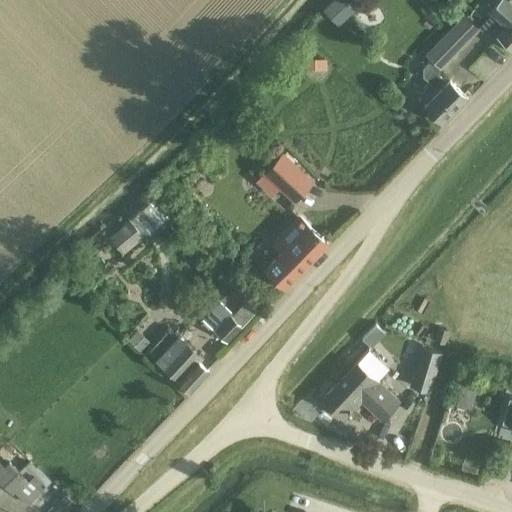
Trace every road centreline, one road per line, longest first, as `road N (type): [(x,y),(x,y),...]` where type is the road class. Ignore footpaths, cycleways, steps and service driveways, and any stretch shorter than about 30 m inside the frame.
road 1 (unclassified): [(95,511),(396,195)]
road 2 (unclassified): [(511,511),(246,415)]
road 3 (unclassified): [(246,415),(396,195)]
road 4 (unclassified): [(396,195),(511,73)]
road 5 (unclassified): [(134,511),(246,415)]
